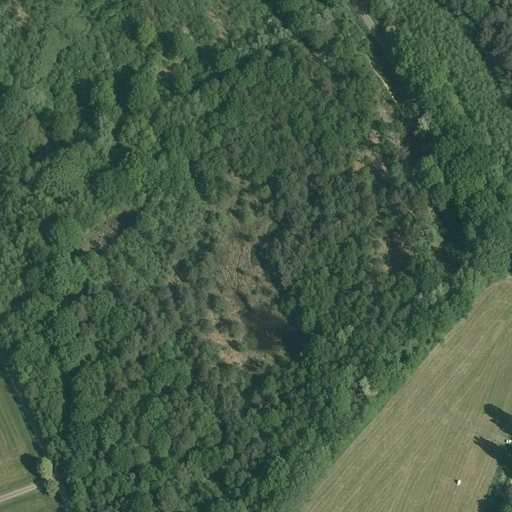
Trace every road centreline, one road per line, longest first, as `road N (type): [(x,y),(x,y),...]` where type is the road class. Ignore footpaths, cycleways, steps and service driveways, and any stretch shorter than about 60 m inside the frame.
road 1 (unclassified): [(511,244),(354,0)]
road 2 (unclassified): [(0,347),(66,504)]
